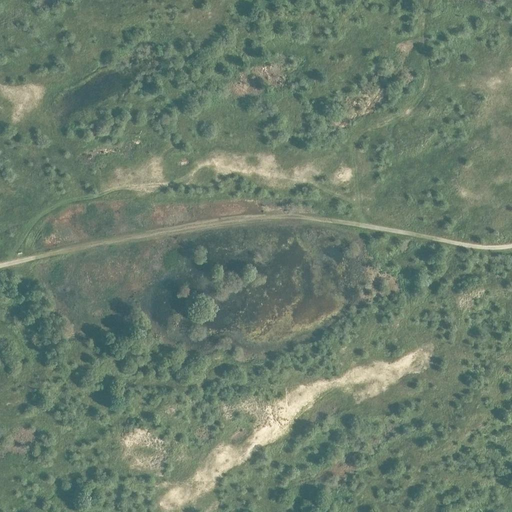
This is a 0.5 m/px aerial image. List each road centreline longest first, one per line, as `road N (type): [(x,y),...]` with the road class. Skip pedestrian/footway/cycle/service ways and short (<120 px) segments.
road 1 (track): [(0,265),(218,222),(281,216),(362,225)]
road 2 (track): [(511,245),(466,245),(362,225)]
